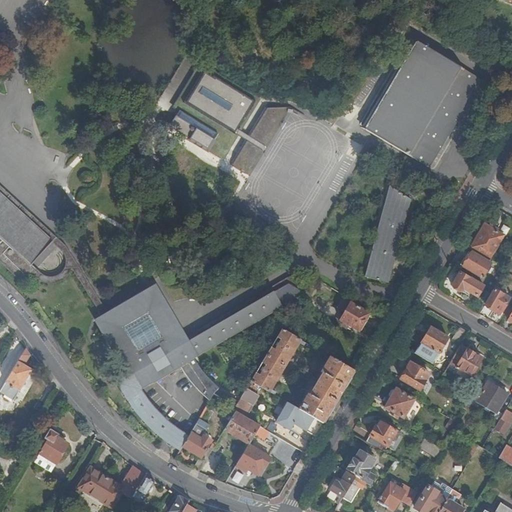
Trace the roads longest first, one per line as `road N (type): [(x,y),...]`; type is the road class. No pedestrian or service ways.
road 1 (residential): [(0,298),(135,451),(176,480),(261,511)]
road 2 (residential): [(286,511),(419,290)]
road 3 (residential): [(419,290),(481,184)]
